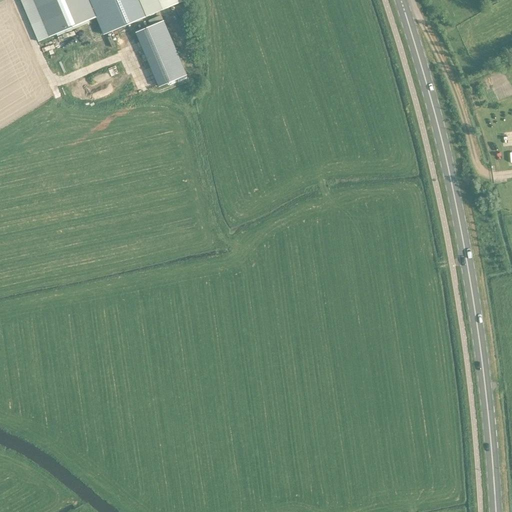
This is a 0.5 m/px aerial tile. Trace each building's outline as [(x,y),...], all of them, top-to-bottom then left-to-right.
[(88,0),(33,0),(50,40),(96,21),(88,0)] [(139,0),(88,0),(97,20),(103,35),(146,17),(139,0)] [(184,0),(139,0),(146,17),(185,0),(184,0)] [(184,3),(175,7),(179,18),(188,14),(184,3)] [(161,21),(133,33),(156,87),(184,76),(161,21)]
